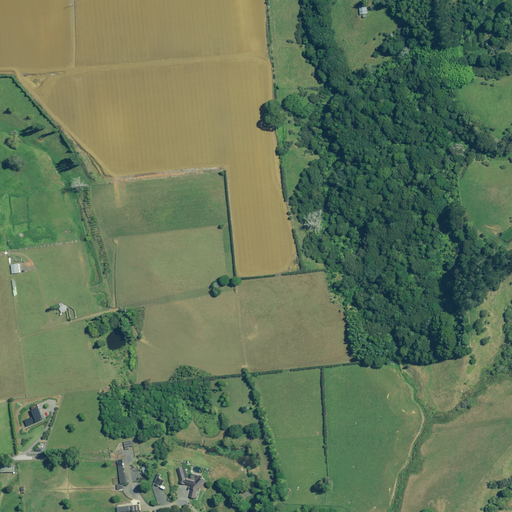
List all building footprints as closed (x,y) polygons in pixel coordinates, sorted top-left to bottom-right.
[(368,13),(367,6),(360,7),(362,15),(368,13)] [(21,273),(20,264),(12,265),(13,274),(21,273)] [(31,408),(32,410),(35,416),(25,420),(28,426),(44,420),(39,408),(37,409),(35,406),(31,408)] [(124,463),(124,460),(118,460),(121,484),(126,483),(123,463),(124,463)] [(192,489),(190,497),(196,499),(199,488),(206,482),(200,475),(195,480),(187,477),(184,466),(178,468),(181,479),(179,483),(192,486),(191,489),(192,489)]
